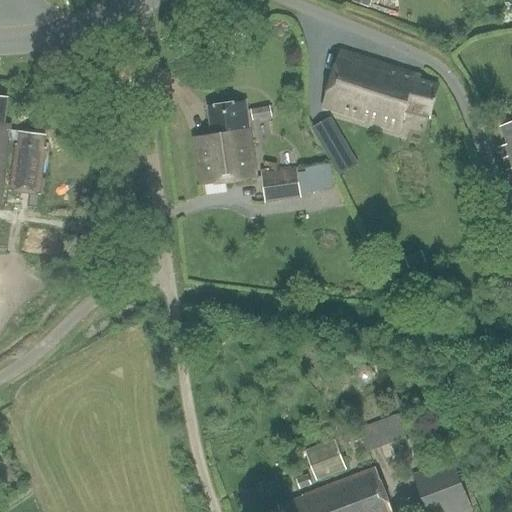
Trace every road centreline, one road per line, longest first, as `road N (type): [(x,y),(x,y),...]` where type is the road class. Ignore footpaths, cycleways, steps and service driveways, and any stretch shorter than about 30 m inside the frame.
road 1 (residential): [(511,227),(447,75),(413,51),(289,0)]
road 2 (unclassified): [(167,273),(132,12)]
road 3 (unclassified): [(217,511),(187,399),(167,273)]
road 4 (residential): [(0,376),(89,303),(167,273)]
road 5 (tertiary): [(0,45),(47,43),(132,12)]
